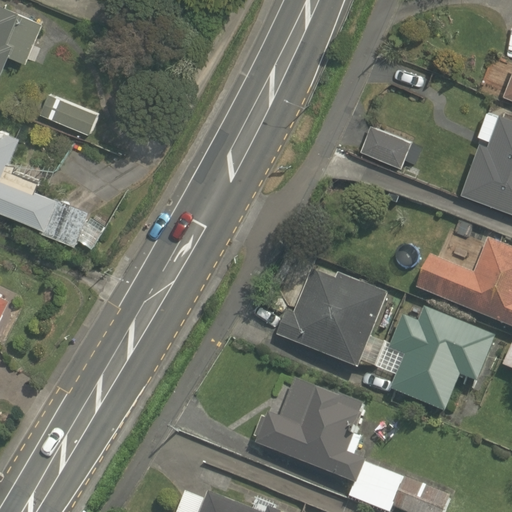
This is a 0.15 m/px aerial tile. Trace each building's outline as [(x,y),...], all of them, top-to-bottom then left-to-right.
[(0,81),(1,82),(12,57),(29,65),(46,25),(0,5),(0,81)] [(101,116),(49,95),(40,116),(93,136),(101,116)] [(501,116),(490,111),(480,136),(492,140),(490,145),(482,143),(463,194),(511,211),(511,116),(502,113),(501,116)] [(362,153),(404,168),(414,141),(371,126),(362,153)] [(0,209),(49,228),(48,233),(78,245),(92,210),(39,189),(43,181),(16,170),(19,162),(14,160),(22,138),(0,132),(0,209)] [(418,291),(510,330),(511,330),(511,249),(489,239),(474,275),(432,257),(418,291)] [(290,312),(283,330),(280,337),(361,371),(363,365),(378,371),(388,346),(373,340),(377,330),(391,296),(340,275),(338,281),(314,271),(296,314),(290,312)] [(0,327),(12,301),(0,295),(0,327)] [(405,317),(400,330),(382,371),(398,378),(393,391),(394,391),(447,415),(463,378),(479,384),(499,339),(477,330),(428,309),(421,324),(405,317)] [(394,511),(395,511),(398,511),(447,511),(453,497),(366,462),(350,456),(369,409),(297,381),(282,419),(270,414),(257,447),(356,486),(351,499),(382,511),(394,511)] [(199,511),(204,499),(187,493),(179,511),(199,511)] [(203,511),(275,511),(270,510),(268,511),(259,511),(211,493),(203,511)]
